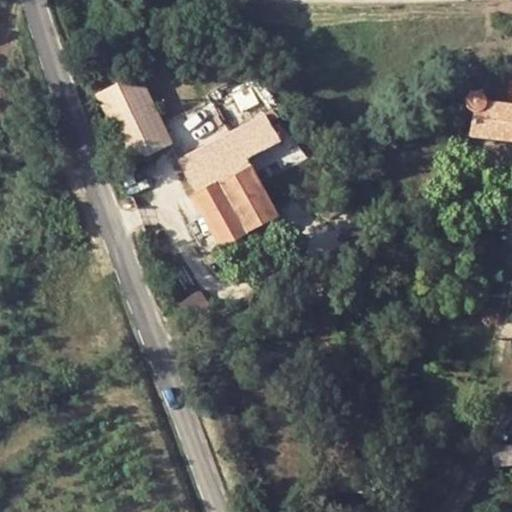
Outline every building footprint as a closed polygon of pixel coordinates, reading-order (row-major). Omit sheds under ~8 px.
[(191,132),(161,77),(148,68),(138,72),(171,141),(191,132)] [(96,93),(127,161),(171,141),(138,72),(96,93)] [(463,104),(471,110),(470,133),(511,138),(511,82),(511,83),(508,86),(507,90),(506,103),(483,102),(478,93),(474,92),(470,92),(467,93),(464,96),(463,100),(463,104)] [(190,195),(215,243),(220,243),(249,229),(276,215),(246,160),(256,154),(277,141),(256,103),(229,115),(219,122),(226,135),(178,161),(194,193),(190,195)] [(449,138),(451,141),(454,144),(455,144),(459,143),(462,141),(464,138),(464,134),(463,130),(460,128),(457,126),(453,128),(450,130),(449,134),(449,138)] [(437,218),(435,222),(437,226),(440,229),(444,230),(448,229),(451,227),(453,224),(452,220),(449,217),(445,215),(444,215),(440,216),(437,218)] [(249,229),(220,243),(226,253),(254,239),(249,229)] [(176,305),(189,326),(213,312),(197,290),(176,305)] [(511,446),(492,449),(493,460),(511,457),(511,446)] [(341,492),(375,492),(376,471),(342,471),(341,492)]
